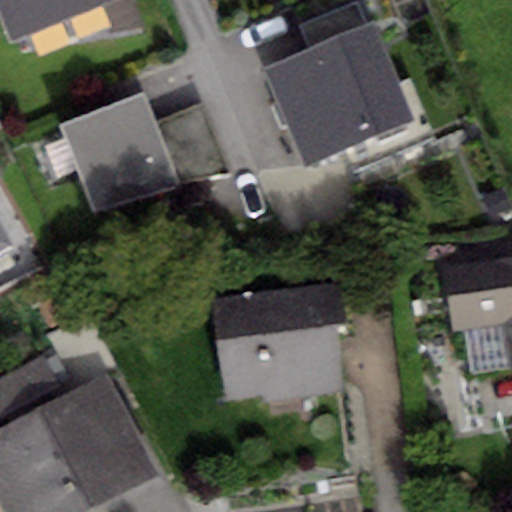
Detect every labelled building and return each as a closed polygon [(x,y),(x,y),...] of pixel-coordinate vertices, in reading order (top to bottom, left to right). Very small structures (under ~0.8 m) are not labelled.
[(123,0),(0,0),(0,26),(10,50),(126,4),(123,0)] [(372,30),(266,76),(305,172),(413,130),(372,30)] [(145,99),(58,134),(97,221),(183,188),(235,179),(202,107),(157,126),(145,99)] [(0,261),(13,254),(0,229),(0,261)] [(511,261),(440,272),(448,337),(505,329),(510,376),(511,375),(511,261)] [(343,289),(213,306),(224,406),(266,400),(267,405),(344,396),(338,337),(348,336),(343,289)] [(105,380),(0,433),(0,511),(102,511),(160,481),(105,380)]
